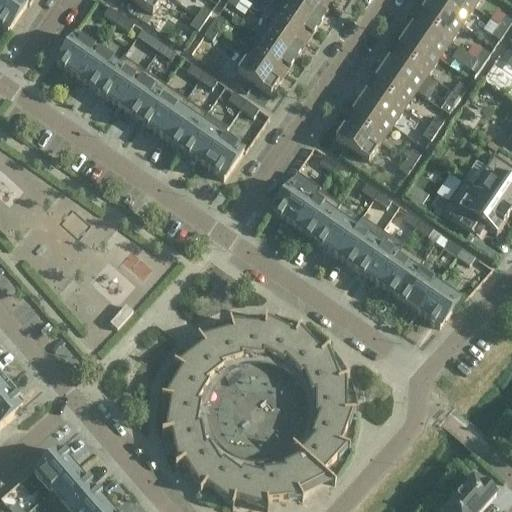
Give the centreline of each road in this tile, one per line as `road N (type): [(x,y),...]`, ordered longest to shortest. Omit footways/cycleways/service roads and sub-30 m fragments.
road 1 (residential): [(222,240),(385,0)]
road 2 (residential): [(7,89),(222,240)]
road 3 (residential): [(222,240),(422,381)]
road 4 (residential): [(337,511),(414,429),(422,381)]
road 5 (residential): [(70,405),(166,511)]
road 6 (residential): [(422,381),(511,280)]
